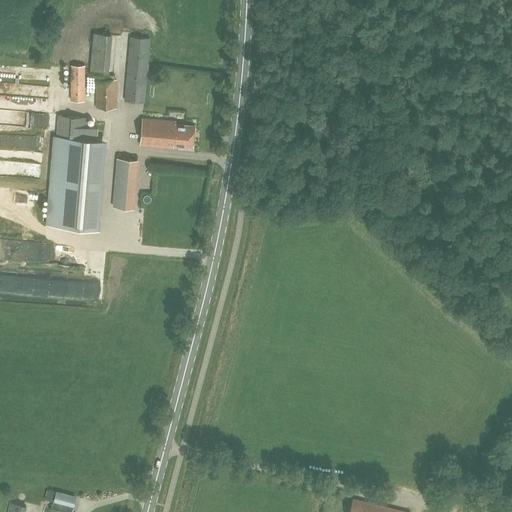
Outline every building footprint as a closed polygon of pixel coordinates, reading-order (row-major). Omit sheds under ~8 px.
[(109,75),(112,34),(93,32),(90,73),(109,75)] [(144,101),(150,37),(131,35),(125,99),(144,101)] [(85,100),(85,65),(71,65),(71,100),(85,100)] [(24,80),(50,82),(50,74),(25,71),(24,80)] [(116,79),(97,79),(96,107),(116,107),(116,79)] [(0,103),(8,106),(10,100),(0,96),(0,103)] [(41,107),(41,98),(23,98),(23,107),(41,107)] [(87,117),(58,114),(56,138),(52,137),(45,227),(98,232),(107,141),(85,140),(87,117)] [(193,146),(194,125),(175,123),(175,120),(143,117),(140,144),(173,147),(173,144),(193,146)] [(137,162),(117,159),(113,208),(133,211),(137,162)] [(56,492),(53,501),(74,507),(74,505),(76,496),(57,491),(56,492)] [(448,501),(472,507),(473,499),(450,494),(448,501)] [(408,511),(353,498),(349,511),(408,511)] [(25,511),(27,507),(10,503),(7,511),(25,511)]
